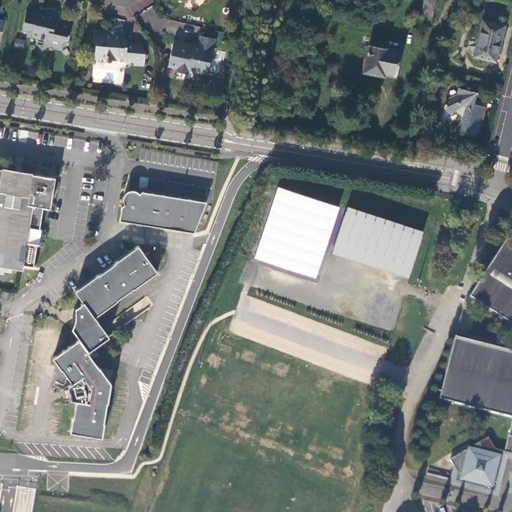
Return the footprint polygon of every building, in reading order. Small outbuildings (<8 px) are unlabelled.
[(425,0),(421,22),(432,24),(436,0),(425,0)] [(47,15),(27,11),(23,29),(33,32),(32,35),(48,39),(51,43),(63,46),(64,38),(71,40),(74,25),(58,21),(59,15),(48,12),(47,15)] [(495,62),(504,26),(482,20),(474,55),(495,62)] [(145,64),(146,53),(142,52),(142,43),(124,41),(124,37),(120,34),(119,34),(110,33),(110,32),(95,31),(94,42),(97,44),(96,55),(98,57),(107,58),(107,60),(109,60),(109,59),(118,60),(118,57),(126,58),(126,61),(128,63),(145,64)] [(203,36),(201,43),(205,44),(204,47),(214,50),(216,39),(203,36)] [(14,47),(24,48),(24,40),(15,38),(14,47)] [(178,71),(188,74),(190,70),(199,72),(208,74),(214,50),(204,47),(205,44),(201,43),(200,46),(175,41),(169,65),(178,67),(178,71)] [(364,72),(380,76),(381,71),(397,74),(401,52),(369,45),(364,72)] [(190,70),(188,74),(188,77),(195,79),(195,77),(197,76),(198,77),(199,72),(190,70)] [(381,71),(380,76),(396,79),(397,74),(381,71)] [(477,93),(460,88),(458,95),(447,99),(445,108),(451,113),(457,111),(461,115),(460,124),(455,130),(459,134),(473,137),(475,137),(479,133),(478,131),(480,126),(479,123),(482,119),(481,117),(483,111),(481,109),(481,106),(474,104),(477,93)] [(0,168),(0,265),(23,270),(24,266),(34,266),(38,244),(40,244),(42,230),(40,229),(43,207),(51,208),(56,178),(33,174),(34,172),(3,167),(3,169),(0,168)] [(339,206),(278,186),(255,257),(315,277),(339,206)] [(123,207),(121,221),(196,233),(208,202),(144,192),(141,194),(140,193),(138,191),(136,191),(134,191),(132,191),(130,191),(128,193),(126,194),(126,195),(125,197),(125,198),(124,200),(125,201),(125,203),(125,204),(126,205),(123,207)] [(423,232),(346,205),(332,251),(408,277),(423,232)] [(511,245),(509,238),(472,296),(511,321),(511,351),(454,338),(439,400),(511,419),(511,420),(504,451),(495,449),(488,437),(471,447),(472,448),(467,450),(467,449),(449,459),(457,471),(454,480),(485,489),(496,482),(503,456),(504,453),(511,455),(511,245)] [(97,315),(105,309),(120,299),(119,298),(135,286),(136,287),(147,279),(159,270),(140,244),(117,261),(101,273),(101,272),(77,289),(85,301),(77,307),(78,312),(75,312),(73,321),(76,321),(74,327),(81,337),(55,356),(64,368),(65,368),(75,381),(70,385),(71,385),(72,387),(66,388),(67,393),(68,397),(73,396),(74,398),(79,399),(76,413),(76,416),(75,416),(73,431),(105,436),(107,421),(110,401),(114,382),(102,366),(101,366),(90,350),(91,350),(111,335),(105,326),(97,315)] [(112,322),(105,309),(97,315),(105,326),(112,322)] [(102,366),(114,382),(115,369),(102,366)]
